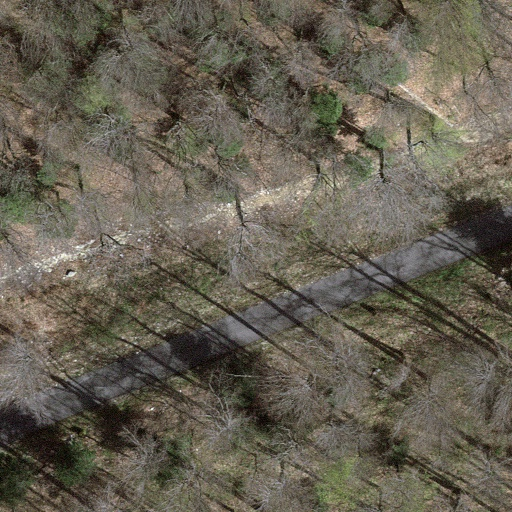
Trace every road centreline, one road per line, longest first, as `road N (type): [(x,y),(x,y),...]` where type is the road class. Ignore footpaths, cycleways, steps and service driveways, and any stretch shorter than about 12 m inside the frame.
road 1 (unclassified): [(0,436),(511,220)]
road 2 (track): [(511,179),(401,198),(0,315)]
